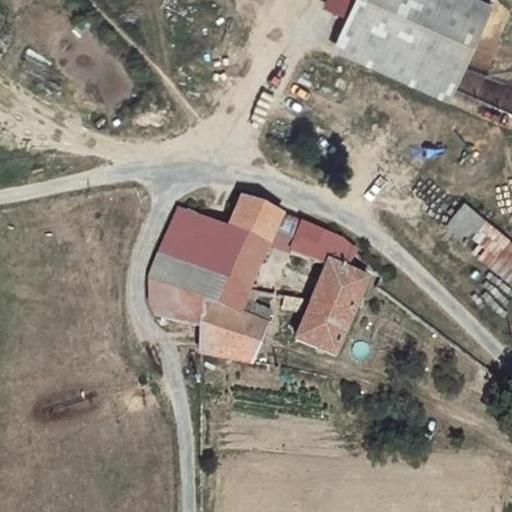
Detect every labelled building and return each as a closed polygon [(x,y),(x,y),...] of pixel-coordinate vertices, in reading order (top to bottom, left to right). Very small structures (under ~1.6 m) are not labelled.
[(447,0),(337,0),(316,53),(429,102),(469,9),(447,0)] [(178,212),(160,252),(256,286),(269,252),(280,218),(240,201),(228,231),(178,212)] [(511,241),(465,201),(441,227),(509,287),(511,283),(511,241)] [(269,252),(289,259),(301,226),(280,218),(269,252)] [(301,226),(289,259),(324,273),(314,307),(348,319),(364,277),(352,273),(356,256),(337,242),(301,226)] [(197,331),(196,306),(263,329),(269,310),(251,302),(256,286),(160,252),(145,284),(145,302),(155,319),(197,331)] [(303,302),(289,298),(287,306),(301,310),(303,302)] [(197,331),(197,355),(251,363),(263,329),(196,306),(197,331)] [(314,307),(301,346),(334,358),(348,319),(314,307)] [(409,359),(419,334),(381,319),(371,344),(409,359)]
